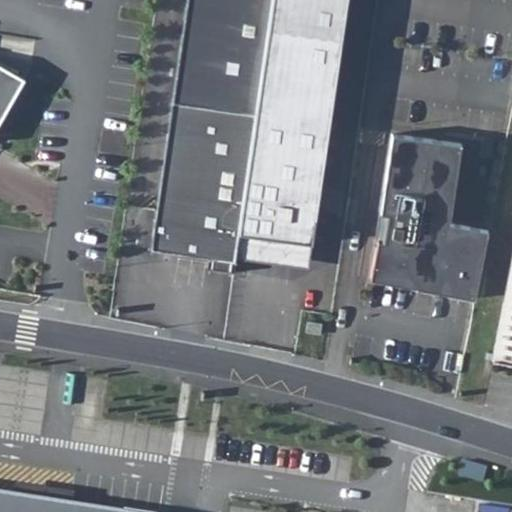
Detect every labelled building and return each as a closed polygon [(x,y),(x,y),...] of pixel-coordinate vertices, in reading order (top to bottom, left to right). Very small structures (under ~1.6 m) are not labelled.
[(195,0),(161,246),(242,259),(304,265),(342,0),(195,0)] [(0,120),(25,78),(0,63),(0,120)] [(479,300),(493,231),(454,223),(466,145),(397,134),(386,211),(391,212),(386,240),(382,240),(375,279),(479,300)] [(511,283),(497,361),(511,363),(511,283)] [(325,322),(313,320),(311,333),(323,335),(325,322)] [(125,511),(0,492),(0,511),(125,511)]
